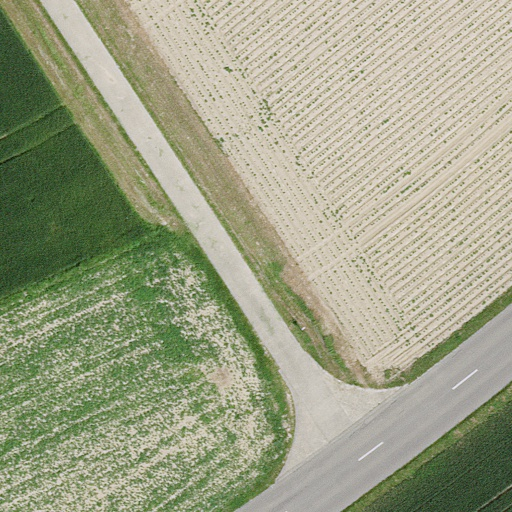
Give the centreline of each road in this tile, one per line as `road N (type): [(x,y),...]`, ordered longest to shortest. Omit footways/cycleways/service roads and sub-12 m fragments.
road 1 (track): [(359,462),(55,0)]
road 2 (tertiary): [(284,511),(511,343)]
